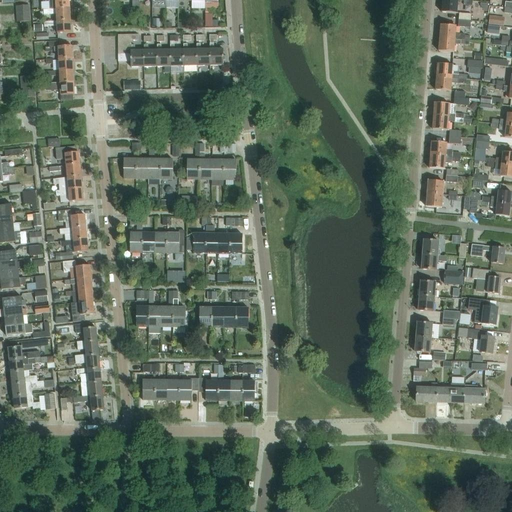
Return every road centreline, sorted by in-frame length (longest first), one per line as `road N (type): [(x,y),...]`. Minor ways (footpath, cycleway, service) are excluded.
road 1 (residential): [(270,432),(271,341),(233,0)]
road 2 (residential): [(127,431),(93,0)]
road 3 (residential): [(392,426),(426,0)]
road 4 (residential): [(270,432),(127,431)]
road 5 (residential): [(127,431),(0,428)]
road 6 (residential): [(270,432),(392,426)]
